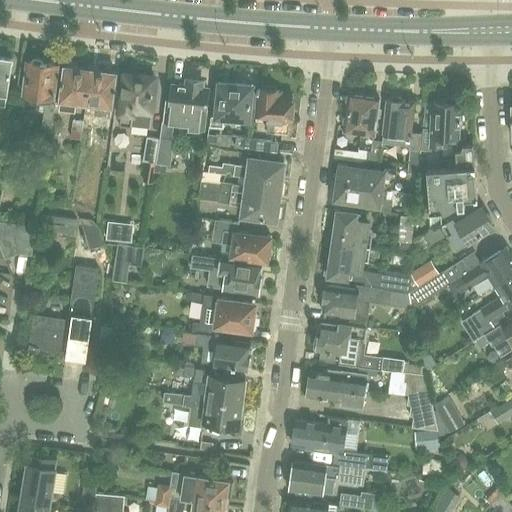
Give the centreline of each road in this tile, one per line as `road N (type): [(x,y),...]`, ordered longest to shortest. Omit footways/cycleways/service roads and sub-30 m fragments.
road 1 (residential): [(327,28),(262,511)]
road 2 (secondary): [(327,28),(80,6)]
road 3 (residential): [(511,215),(494,168),(487,31)]
road 4 (secondary): [(487,31),(327,28)]
road 5 (residential): [(6,419),(12,379),(79,390),(72,430)]
